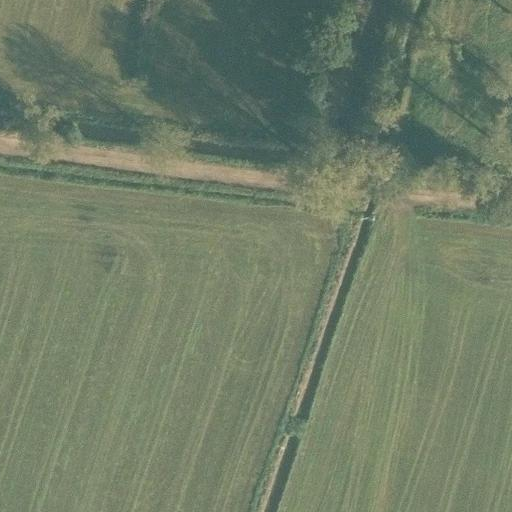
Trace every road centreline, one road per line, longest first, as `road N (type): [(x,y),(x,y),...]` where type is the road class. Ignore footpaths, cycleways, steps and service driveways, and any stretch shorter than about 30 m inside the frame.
road 1 (track): [(0,151),(362,191)]
road 2 (track): [(362,191),(511,209)]
